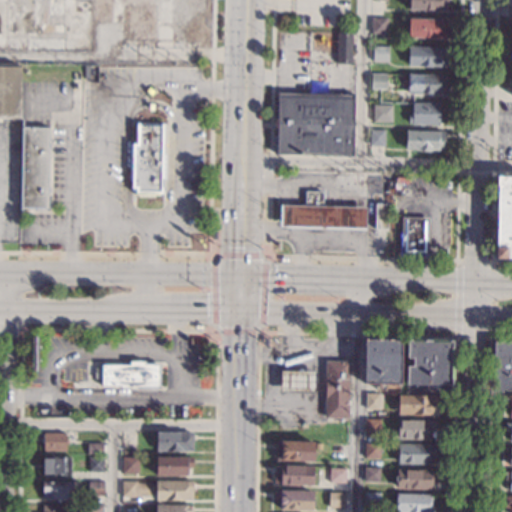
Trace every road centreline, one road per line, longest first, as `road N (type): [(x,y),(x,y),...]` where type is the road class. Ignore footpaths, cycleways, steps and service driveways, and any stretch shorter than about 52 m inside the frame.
road 1 (residential): [(470,511),(478,0)]
road 2 (tertiary): [(237,282),(242,0)]
road 3 (primary): [(235,318),(511,320)]
road 4 (residential): [(3,511),(4,313)]
road 5 (primary): [(511,281),(343,281)]
road 6 (secondary): [(235,470),(235,318)]
road 7 (primary): [(4,313),(144,316)]
